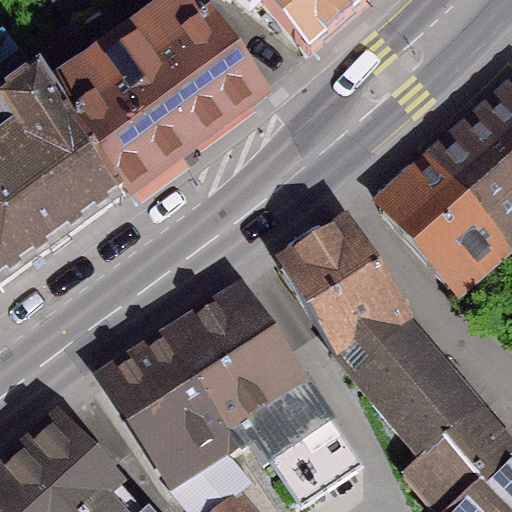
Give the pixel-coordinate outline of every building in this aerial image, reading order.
[(49,0),(66,22),(94,0),(49,0)] [(78,108),(69,114),(129,198),(271,89),(211,2),(204,6),(200,0),(151,0),(52,72),(78,108)] [(249,0),(250,0),(270,0),(309,47),(362,0),(249,0)] [(5,29),(0,32),(0,289),(129,198),(69,114),(78,108),(52,72),(40,54),(28,62),(5,29)] [(511,99),(430,171),(496,246),(511,232),(511,99)] [(496,246),(430,171),(377,218),(459,309),(489,284),(480,273),(503,254),(496,246)] [(398,318),(345,233),(277,276),(337,372),(416,465),(417,466),(475,418),(393,321),(398,318)] [(296,511),(357,472),(242,298),(163,348),(233,457),(244,449),(257,470),(264,466),(295,511),(296,511)] [(233,457),(163,348),(99,389),(166,495),(217,463),(219,466),(233,457)] [(511,461),(475,418),(417,466),(416,465),(409,472),(442,511),(457,511),(511,466),(511,461)] [(0,511),(129,511),(53,427),(0,474),(0,511)] [(511,511),(511,486),(503,477),(511,469),(511,466),(457,511),(511,511)]
